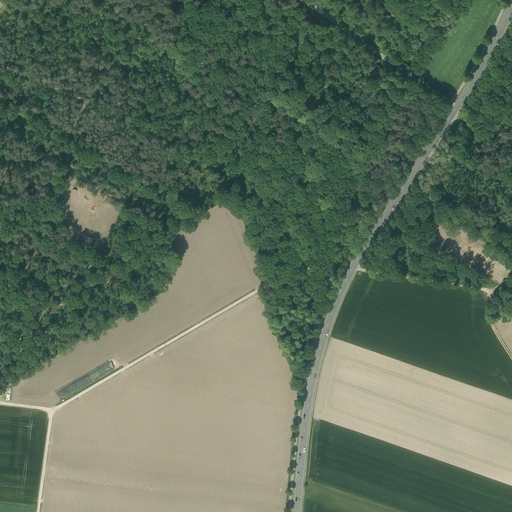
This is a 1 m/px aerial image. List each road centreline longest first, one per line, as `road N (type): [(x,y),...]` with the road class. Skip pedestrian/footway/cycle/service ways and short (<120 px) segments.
road 1 (primary): [(296,511),(309,393),(336,299),(511,5)]
road 2 (track): [(37,511),(51,410),(258,290),(310,271)]
road 3 (track): [(0,62),(240,170),(310,271)]
road 4 (track): [(511,121),(478,104),(455,108),(297,0)]
road 5 (track): [(353,266),(493,295)]
